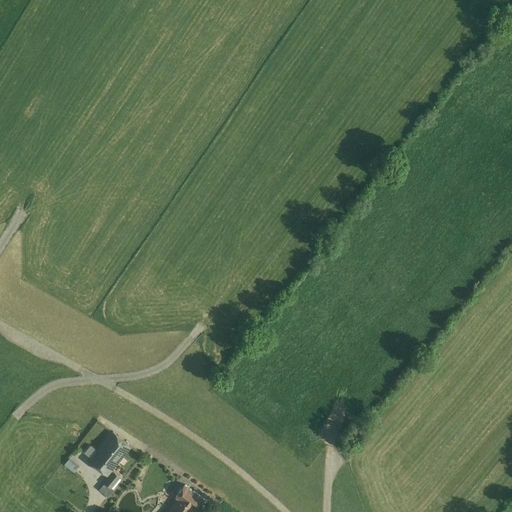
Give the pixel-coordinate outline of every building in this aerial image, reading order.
[(112,431),(89,461),(107,475),(131,446),(112,431)] [(83,470),(69,459),(64,465),(78,476),(81,472),(83,470)] [(114,472),(105,483),(110,488),(119,477),(114,472)] [(110,488),(105,483),(99,490),(109,498),(114,491),(110,488)] [(185,484),(176,495),(177,496),(164,511),(193,511),(195,510),(196,511),(205,499),(185,484)]
